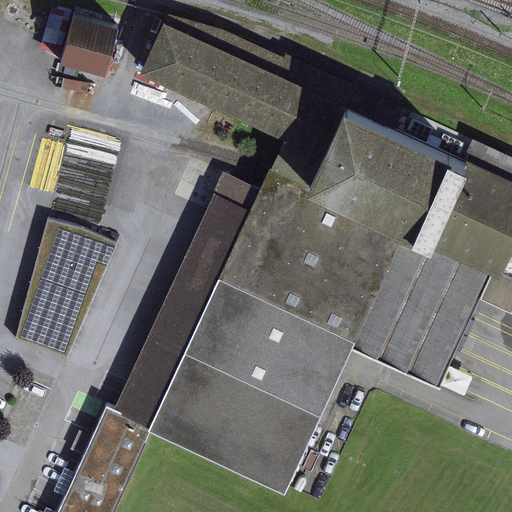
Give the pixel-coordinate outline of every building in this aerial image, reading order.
[(116,71),(130,21),(80,7),(66,58),(116,71)] [(46,38),(66,43),(72,13),(52,9),(46,38)] [(160,423),(158,429),(294,490),(360,346),(447,386),(488,297),(511,307),(511,171),(172,18),(149,69),(293,134),(269,186),(230,169),(122,406),(160,423)] [(22,337),(45,343),(73,356),(124,242),(90,227),(54,217),(22,337)] [(64,511),(120,511),(158,429),(160,423),(122,406),(114,402),(64,511)]
